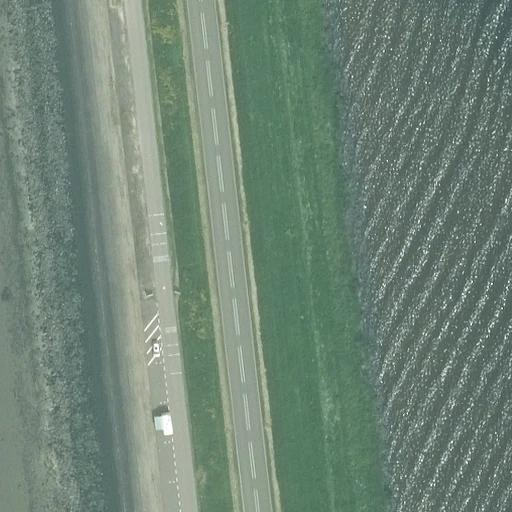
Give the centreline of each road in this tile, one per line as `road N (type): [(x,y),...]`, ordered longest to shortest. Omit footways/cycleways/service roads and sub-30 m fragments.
road 1 (trunk): [(257,511),(201,0)]
road 2 (unclassified): [(186,511),(132,0)]
